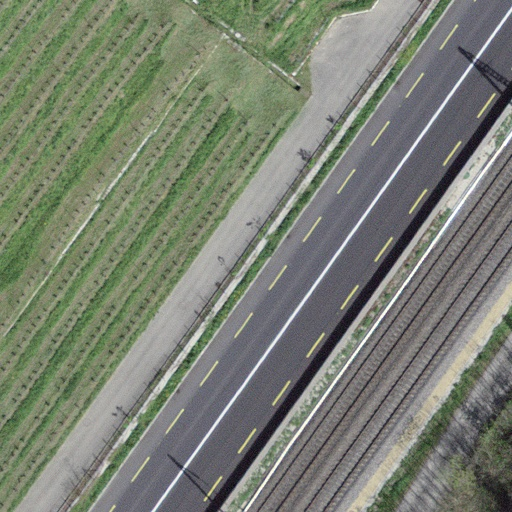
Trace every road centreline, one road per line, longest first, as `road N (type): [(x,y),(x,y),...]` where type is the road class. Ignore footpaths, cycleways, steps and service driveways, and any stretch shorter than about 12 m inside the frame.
road 1 (unclassified): [(404,0),(31,511)]
road 2 (primary): [(511,0),(146,511)]
road 3 (unclassified): [(433,511),(511,386)]
